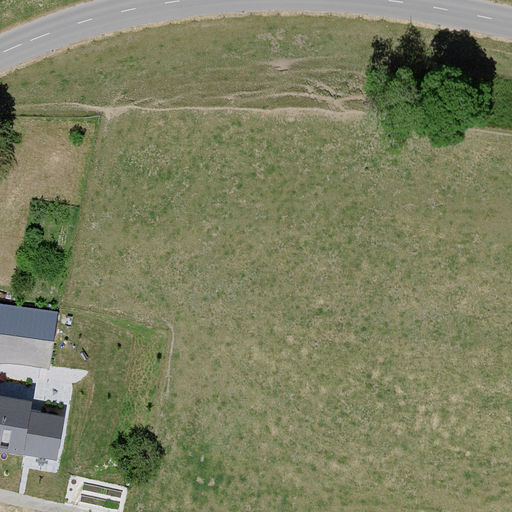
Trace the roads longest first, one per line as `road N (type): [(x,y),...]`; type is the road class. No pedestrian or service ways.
road 1 (tertiary): [(194,0),(74,25),(0,54)]
road 2 (tertiary): [(511,24),(383,0)]
